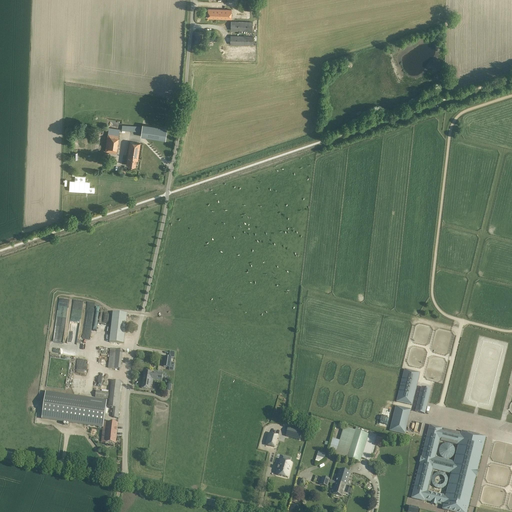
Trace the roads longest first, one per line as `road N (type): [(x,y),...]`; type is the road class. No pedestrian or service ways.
road 1 (unclassified): [(189,0),(183,104),(128,376),(122,482)]
road 2 (unknown): [(459,331),(305,292),(288,419),(283,435),(273,433)]
road 3 (unknown): [(438,418),(504,150)]
road 4 (unclassified): [(122,482),(252,511)]
road 5 (unclassified): [(0,453),(122,482)]
